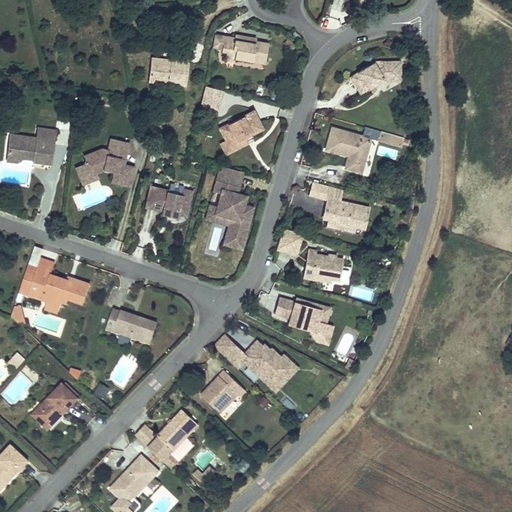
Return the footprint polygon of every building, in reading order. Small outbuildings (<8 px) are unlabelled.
[(300,37),(295,32),(291,35),(297,40),(300,37)] [(222,49),(224,36),(215,35),(212,47),(222,49)] [(265,63),(268,44),(255,42),(255,44),(250,43),(251,38),(235,35),(235,38),(224,36),(222,49),(222,51),(227,52),(235,53),(235,58),(265,63)] [(235,58),(235,53),(227,52),(225,60),(234,61),(235,58)] [(186,85),(188,63),(171,61),(171,63),(165,63),(163,60),(151,58),(149,81),(160,82),(161,77),(169,78),(168,83),(186,85)] [(394,81),(394,72),(401,72),(400,61),(383,61),(383,67),(378,70),(374,63),(349,77),(360,95),(376,85),(384,81),(385,83),(387,82),(394,81)] [(383,67),(383,61),(376,61),(374,63),(378,70),(383,67)] [(206,86),(201,108),(216,113),(222,91),(206,86)] [(263,129),(254,111),(220,128),(226,140),(229,146),(246,138),(244,135),(250,132),(251,135),(263,129)] [(400,147),(403,138),(365,127),(362,137),(332,128),(326,150),(349,156),(345,168),(361,173),(370,139),(400,147)] [(55,143),(56,131),(38,128),(36,138),(37,138),(37,141),(55,143)] [(15,146),(17,135),(10,134),(8,151),(15,146)] [(52,165),(55,143),(37,141),(37,138),(36,138),(17,135),(15,146),(8,151),(7,161),(17,163),(26,156),(34,157),(34,160),(33,162),(52,165)] [(227,154),(248,143),(246,138),(229,146),(226,140),(221,143),(227,154)] [(124,165),(129,143),(111,139),(108,151),(102,149),(85,156),(86,160),(84,165),(82,166),(86,177),(97,172),(104,170),(105,167),(110,169),(109,171),(114,172),(112,180),(120,182),(120,184),(130,187),(135,168),(124,165)] [(83,185),(99,178),(97,172),(86,177),(82,166),(76,168),(83,185)] [(244,205),(244,203),(241,202),(239,198),(240,195),(237,194),(243,172),(220,166),(213,192),(221,194),(217,207),(210,205),(206,219),(217,222),(219,215),(235,219),(228,246),(241,249),(253,208),(244,205)] [(316,197),(319,184),(313,182),(309,195),(316,197)] [(365,229),(370,208),(339,201),(342,190),(319,184),(316,197),(324,199),(324,198),(327,199),(325,207),(330,208),(328,221),(326,226),(342,229),(349,225),(354,227),(365,229)] [(188,211),(192,191),(183,189),(182,196),(168,193),(169,190),(151,186),(146,207),(163,211),(162,214),(177,218),(178,214),(179,209),(188,211)] [(411,208),(413,198),(404,195),(401,205),(411,208)] [(328,221),(330,208),(325,207),(322,219),(328,221)] [(408,222),(412,211),(407,210),(403,220),(408,222)] [(228,246),(235,219),(219,215),(217,222),(229,225),(223,244),(228,246)] [(296,255),(302,235),(283,229),(277,249),(296,255)] [(340,280),(342,266),(343,259),(335,258),(329,257),(316,254),(316,251),(308,250),(303,277),(318,280),(324,276),(330,277),(330,279),(340,280)] [(84,303),(90,284),(75,279),(74,282),(67,279),(51,274),(55,263),(41,258),(37,267),(29,264),(20,291),(29,294),(49,301),(53,302),(54,299),(61,301),(67,303),(69,298),(84,303)] [(326,324),(330,308),(302,300),(301,304),(295,302),(279,298),(274,315),(290,319),(301,322),(299,329),(311,332),(322,335),(326,324)] [(57,312),(61,301),(54,299),(53,302),(49,301),(47,308),(57,312)] [(24,319),(20,305),(15,306),(12,316),(17,321),(24,319)] [(151,343),(158,322),(137,316),(137,318),(133,316),(134,314),(121,310),(121,311),(113,309),(107,329),(151,343)] [(299,329),(301,322),(290,319),(288,325),(299,329)] [(328,345),(333,326),(326,324),(322,335),(311,332),(316,341),(328,345)] [(237,346),(225,334),(214,346),(226,358),(237,346)] [(297,366),(285,355),(282,357),(273,348),(271,350),(265,344),(264,346),(258,341),(250,349),(253,352),(249,357),(246,354),(237,346),(226,358),(238,369),(245,362),(272,387),(280,379),(275,376),(283,368),(290,374),(297,366)] [(17,369),(25,360),(18,353),(9,362),(17,369)] [(350,370),(354,361),(350,359),(345,368),(350,370)] [(277,392),(299,368),(297,366),(290,374),(283,368),(275,376),(280,379),(272,387),(277,392)] [(71,368),(68,375),(79,379),(81,371),(71,368)] [(240,396),(246,390),(225,370),(214,382),(216,384),(214,386),(212,384),(202,395),(221,413),(238,394),(240,396)] [(79,394),(66,382),(64,384),(77,396),(79,394)] [(62,416),(79,398),(77,396),(64,384),(62,383),(41,405),(45,409),(35,418),(48,430),(59,419),(57,417),(60,414),(62,416)] [(104,396),(108,389),(100,384),(96,391),(104,396)] [(35,418),(45,409),(41,405),(32,415),(35,418)] [(187,437),(199,424),(183,410),(172,421),(173,423),(172,425),(170,423),(158,436),(159,437),(149,447),(170,467),(177,460),(179,461),(195,445),(187,437)] [(146,444),(156,434),(146,425),(136,435),(146,444)] [(14,476),(28,461),(11,444),(0,456),(0,491),(11,479),(9,478),(12,475),(14,476)] [(139,488),(151,475),(154,478),(160,472),(142,455),(128,470),(129,472),(126,475),(125,474),(110,489),(120,498),(112,507),(116,511),(135,511),(141,507),(141,504),(135,498),(141,491),(139,488)] [(177,460),(170,467),(172,469),(179,461),(177,460)] [(204,483),(215,472),(210,467),(203,474),(198,470),(194,474),(204,483)] [(141,491),(154,478),(151,475),(139,488),(141,491)]
